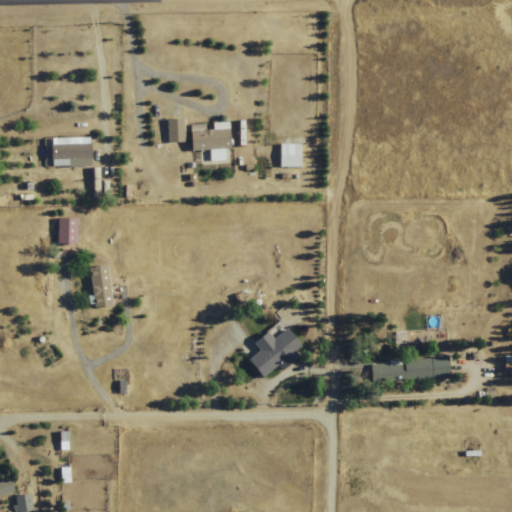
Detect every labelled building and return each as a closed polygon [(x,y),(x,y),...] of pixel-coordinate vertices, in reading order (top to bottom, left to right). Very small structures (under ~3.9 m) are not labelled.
[(160,142),(176,142),(176,118),(160,118),(160,142)] [(181,150),(202,150),(202,159),(220,159),(220,128),(181,129),(181,150)] [(37,166),(81,166),(81,138),(37,138),(37,166)] [(272,167),(294,167),(294,143),(272,143),(272,167)] [(69,218),(49,218),(49,244),(69,244),(69,218)] [(79,267),(86,309),(104,306),(97,264),(79,267)] [(263,339),(259,331),(244,341),(251,352),(240,359),(253,379),(295,352),(279,329),(263,339)] [(443,380),(443,359),(363,360),(364,382),(443,380)] [(6,511),(23,511),(23,496),(6,496),(6,511)]
